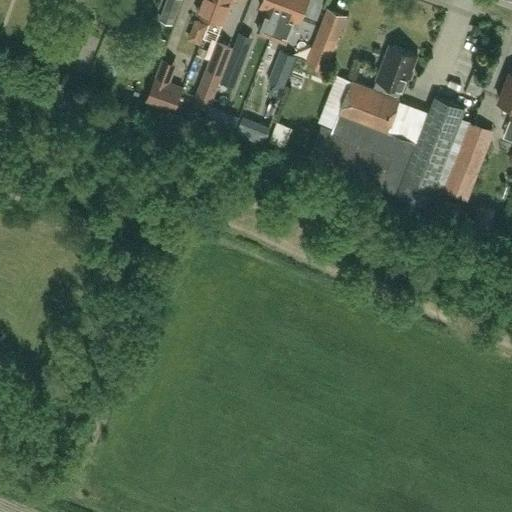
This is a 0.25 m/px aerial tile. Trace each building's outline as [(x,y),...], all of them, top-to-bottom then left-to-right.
[(65,11),(69,0),(54,0),(52,5),(65,11)] [(172,23),(181,0),(167,0),(161,19),(172,23)] [(211,16),(212,13),(217,0),(201,0),(198,11),(211,16)] [(217,0),(212,13),(211,16),(225,22),(232,0),(217,0)] [(258,31),(272,36),(285,0),(262,0),(260,6),(267,8),(258,31)] [(294,18),(301,21),(308,0),(285,0),(272,36),(286,41),(294,18)] [(346,17),(347,15),(327,8),(327,9),(306,62),(325,69),(346,16),(346,17)] [(198,20),(194,41),(208,43),(212,23),(198,20)] [(161,55),(167,39),(157,35),(151,51),(161,55)] [(374,87),(352,79),(340,112),(333,128),(322,124),(309,158),(427,204),(465,107),(436,96),(418,140),(389,129),(401,98),(398,96),(401,87),(404,88),(417,53),(390,43),(374,87)] [(247,53),(234,48),(222,80),(235,85),(247,53)] [(297,55),(282,49),(270,81),(285,87),(297,55)] [(212,101),(226,64),(210,58),(196,95),(212,101)] [(511,117),(511,70),(499,99),(511,103),(511,115),(511,118),(511,117)] [(183,87),(156,77),(147,99),(175,110),(183,87)] [(482,103),(476,121),(487,125),(493,107),(482,103)] [(291,146),(295,125),(280,122),(275,142),(291,146)] [(464,141),(445,192),(466,199),(484,149),(464,141)] [(481,205),(479,226),(498,228),(500,207),(481,205)]
